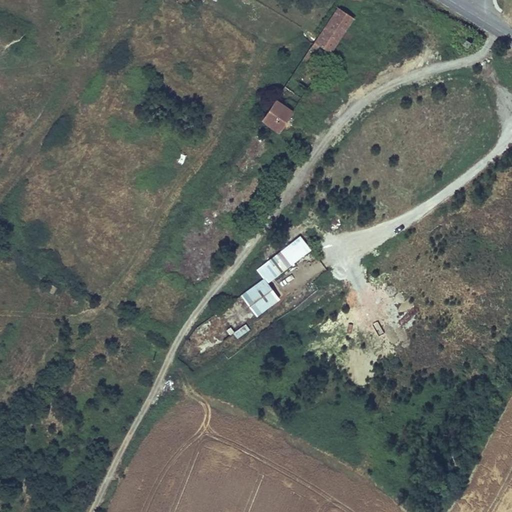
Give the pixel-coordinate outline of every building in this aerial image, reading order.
[(314,41),(331,53),(354,18),(337,7),(317,37),(314,41)] [(473,42),(468,39),(464,44),(470,47),(473,42)] [(276,98),(262,119),(279,130),(293,110),(276,98)] [(240,296),(255,316),(278,299),(266,283),(310,249),(300,236),(257,270),(263,279),(240,296)] [(52,293),(56,287),(51,284),(47,290),(52,293)] [(246,323),(233,331),(237,337),(249,329),(246,323)]
